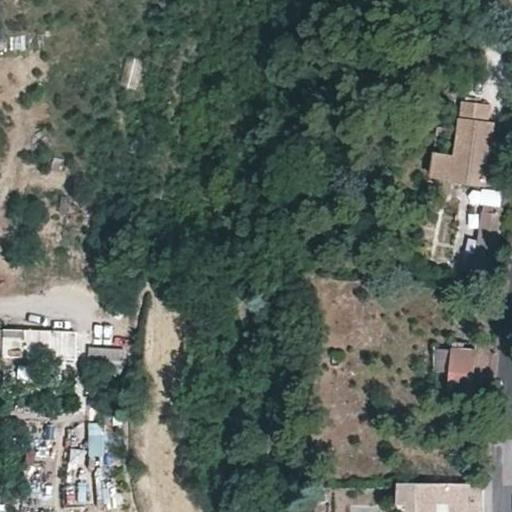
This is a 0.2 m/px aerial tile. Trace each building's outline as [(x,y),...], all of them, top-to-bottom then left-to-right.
[(128,56),(120,87),(137,91),(144,60),(128,56)] [(486,185),(491,151),(495,122),(490,121),(491,114),(492,105),(465,102),(457,156),(438,153),(435,178),(453,180),(452,184),(486,188),(486,185)] [(511,160),(511,153),(491,151),(486,185),(508,188),(511,160)] [(495,260),(500,233),(503,210),(485,208),(482,230),(488,231),(482,258),(461,255),(460,263),(453,262),(451,275),(493,280),(495,260)] [(77,360),(77,333),(5,332),(4,359),(77,360)] [(453,374),(454,351),(437,349),(435,372),(453,374)] [(88,362),(122,366),(124,353),(90,350),(88,362)] [(466,352),(454,351),(453,374),(451,395),(474,397),(477,353),(466,352)] [(121,377),(122,366),(88,362),(86,373),(121,377)] [(484,485),(401,484),(401,504),(418,504),(417,511),(439,511),(440,504),(450,504),(461,505),(461,511),(483,511),(484,509),(484,485)]
